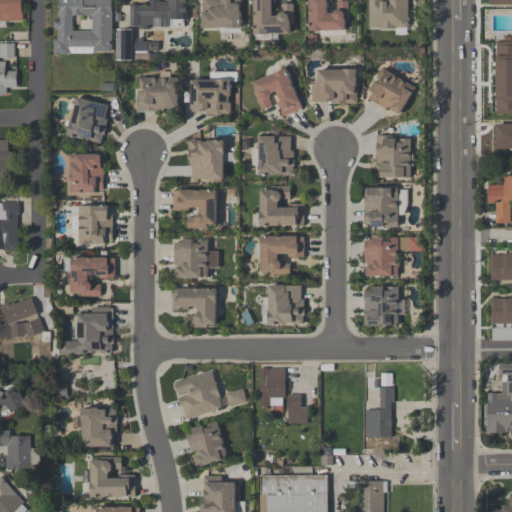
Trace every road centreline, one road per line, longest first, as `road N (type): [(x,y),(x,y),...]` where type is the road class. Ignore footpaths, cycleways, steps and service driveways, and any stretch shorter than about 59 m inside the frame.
road 1 (residential): [(141,153),(142,348),(172,511)]
road 2 (tertiary): [(454,24),(455,348)]
road 3 (residential): [(455,348),(142,348)]
road 4 (residential): [(335,147),(335,348)]
road 5 (residential): [(38,121),(36,274)]
road 6 (residential): [(38,0),(38,121)]
